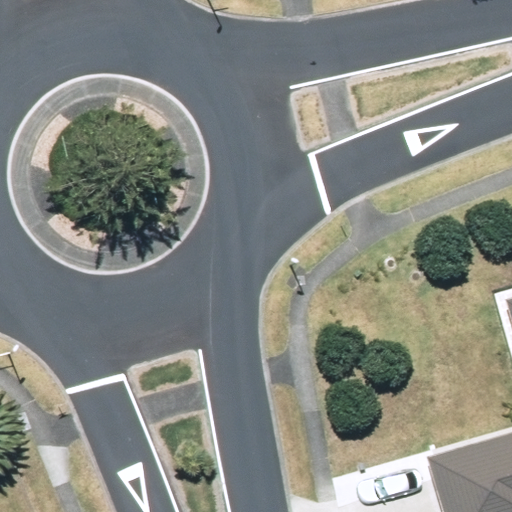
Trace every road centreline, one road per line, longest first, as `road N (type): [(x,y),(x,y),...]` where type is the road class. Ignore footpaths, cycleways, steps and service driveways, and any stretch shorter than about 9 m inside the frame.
road 1 (residential): [(219,75),(511,18)]
road 2 (residential): [(511,104),(260,192)]
road 3 (tertiary): [(229,270),(226,343),(252,511)]
road 4 (tertiary): [(150,511),(75,324)]
road 5 (tertiary): [(0,76),(52,39),(92,28),(172,41)]
road 6 (tertiary): [(229,270),(198,300),(160,320),(118,328),(75,324)]
road 7 (tertiary): [(219,75),(243,109),(260,192)]
